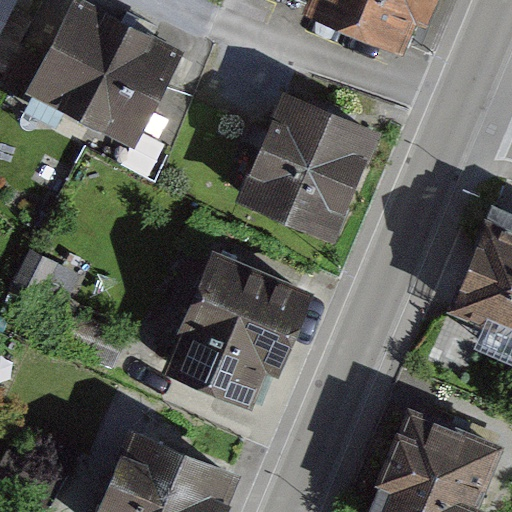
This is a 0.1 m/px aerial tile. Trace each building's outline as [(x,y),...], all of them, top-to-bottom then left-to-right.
[(429,47),(447,0),(317,0),(304,35),(405,73),(417,43),(429,47)] [(0,69),(27,14),(0,1),(0,69)] [(169,87),(63,36),(11,139),(123,190),(169,87)] [(366,154),(261,111),(218,229),(324,268),(366,154)] [(511,242),(469,225),(422,337),(503,370),(511,372),(511,242)] [(297,323),(195,277),(145,390),(248,435),(297,323)] [(466,511),(485,466),(390,432),(382,453),(371,449),(352,503),(372,511),(371,511),(466,511)] [(215,511),(218,504),(107,450),(81,511),(215,511)]
